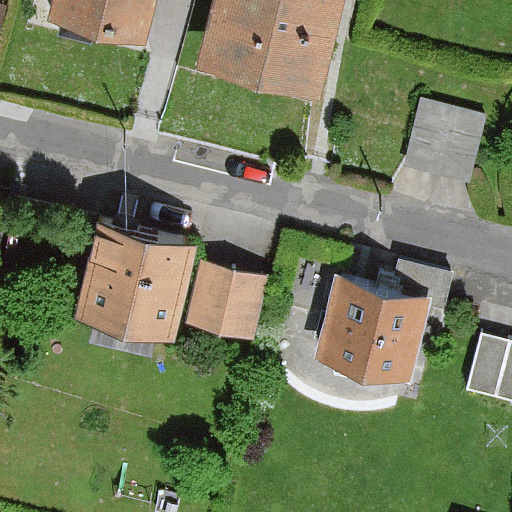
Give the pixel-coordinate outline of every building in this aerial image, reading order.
[(149,0),(49,0),(47,9),(141,33),(149,0)] [(342,0),(210,0),(197,57),(321,87),(342,0)] [(470,175),(486,110),(420,94),(404,159),(470,175)] [(190,230),(98,209),(77,301),(169,322),(190,230)] [(399,249),(392,278),(428,287),(426,296),(443,301),(453,262),(399,249)] [(252,331),(266,267),(201,254),(188,318),(252,331)] [(426,296),(428,287),(392,278),(337,265),(317,349),(408,370),(426,296)] [(511,393),(511,336),(479,329),(466,382),(511,393)]
